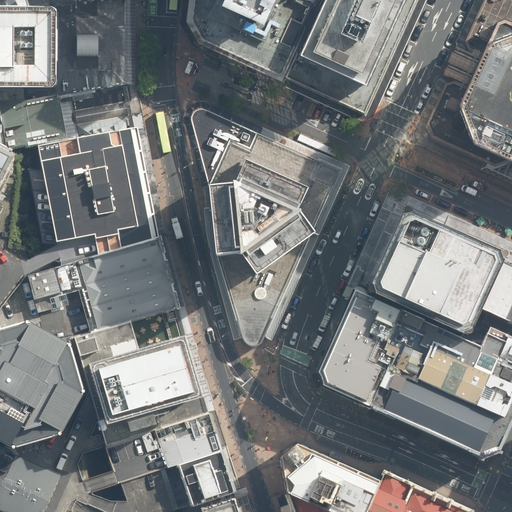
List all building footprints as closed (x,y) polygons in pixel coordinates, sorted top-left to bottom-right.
[(225,0),(187,0),(184,26),(196,47),(272,82),(279,85),(284,74),(282,73),(315,0),(278,0),(261,39),(217,18),(225,0)] [(225,0),(217,18),(261,39),(278,0),(225,0)] [(366,116),(285,79),(282,87),(362,123),(373,120),(426,0),(418,0),(394,54),(366,116)] [(321,0),(285,79),(366,116),(394,54),(418,0),(321,0)] [(511,0),(484,0),(425,131),(429,144),(511,182),(511,0)] [(60,83),(57,85),(55,87),(0,86),(0,102),(1,107),(59,99),(126,87),(126,1),(64,1),(53,3),(58,5),(60,7),(62,12),(62,79),(60,83)] [(60,7),(58,5),(53,3),(30,4),(0,4),(0,86),(55,87),(57,85),(60,83),(62,79),(62,12),(60,7)] [(140,106),(136,85),(126,87),(59,99),(63,120),(67,139),(139,126),(143,126),(140,106)] [(63,120),(59,99),(1,107),(3,117),(6,130),(9,151),(13,150),(38,145),(67,139),(63,120)] [(190,140),(202,187),(205,187),(210,185),(231,140),(251,149),(258,133),(261,134),(263,127),(253,123),(212,104),(208,102),(205,101),(201,101),(198,102),(196,103),(194,103),(192,105),(190,106),(188,107),(187,109),(186,112),(185,114),(184,117),(185,119),(190,140)] [(0,199),(2,197),(19,163),(17,162),(14,155),(15,153),(11,151),(10,153),(9,151),(6,130),(5,127),(3,117),(0,115),(0,199)] [(161,231),(139,126),(67,139),(38,145),(42,165),(58,239),(69,238),(95,235),(99,250),(161,231)] [(205,187),(206,208),(204,208),(206,221),(208,239),(211,253),(218,281),(225,307),(235,341),(243,338),(245,341),(246,343),(248,345),(251,347),(253,347),(256,347),(259,347),(262,346),(263,344),(265,341),(266,338),(273,341),(351,166),(347,164),(263,127),(261,134),(258,133),(251,149),(231,140),(210,185),(210,186),(205,187)] [(508,237),(395,189),(357,278),(469,325),(478,306),(505,243),(508,237)] [(179,302),(161,231),(99,250),(80,257),(61,264),(29,274),(38,312),(62,305),(60,295),(80,289),(91,330),(98,327),(179,302)] [(511,255),(502,251),(478,306),(511,321),(511,255)] [(376,360),(397,303),(351,285),(315,369),(320,382),(370,404),(388,365),(376,360)] [(187,330),(179,302),(98,327),(91,330),(72,336),(90,390),(93,400),(99,420),(103,432),(99,433),(103,444),(103,448),(214,414),(208,395),(187,330)] [(500,446),(511,417),(511,333),(490,324),(481,340),(397,303),(376,360),(388,365),(370,404),(482,452),(500,446)] [(0,435),(16,444),(48,435),(64,430),(86,385),(70,338),(31,317),(15,322),(0,326),(0,435)] [(178,465),(223,452),(225,451),(214,414),(103,448),(111,472),(113,478),(115,485),(118,484),(178,465)] [(0,503),(20,511),(42,511),(62,468),(55,465),(37,457),(14,448),(0,441),(0,503)] [(38,441),(23,444),(24,450),(39,446),(38,441)] [(280,463),(286,492),(329,511),(367,511),(382,479),(340,460),(329,455),(304,444),(297,441),(288,447),(279,455),(280,463)] [(329,455),(340,460),(342,455),(331,450),(329,455)] [(236,493),(223,452),(178,465),(192,508),(236,493)] [(178,511),(180,511),(192,508),(178,465),(118,484),(124,502),(127,511),(178,511)] [(367,511),(329,511),(286,492),(286,495),(277,498),(280,508),(280,511),(475,511),(477,509),(416,483),(387,469),(382,479),(367,511)] [(241,511),(237,499),(197,511),(241,511)]
